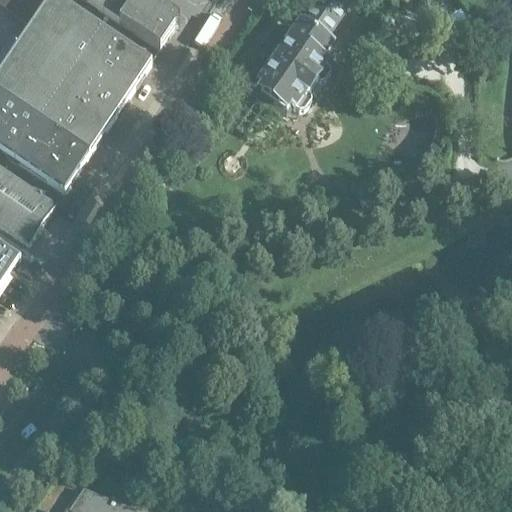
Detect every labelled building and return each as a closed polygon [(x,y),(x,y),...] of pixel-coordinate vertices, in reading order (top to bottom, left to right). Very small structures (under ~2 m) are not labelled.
[(79,0),(87,5),(160,53),(174,32),(179,32),(179,24),(179,23),(178,22),(145,0),(79,0)] [(263,93),(257,101),(285,120),(291,112),(297,117),(298,115),(300,117),(305,115),(312,105),(310,99),(318,87),(325,87),(331,78),(330,73),(328,72),(329,71),(325,68),(334,54),(323,46),(330,36),(318,27),(337,0),(323,0),(315,11),(311,9),(305,17),(309,20),(307,23),(312,27),(306,34),(301,30),(259,90),(263,93)] [(32,31),(0,77),(0,100),(89,161),(151,68),(52,1),(46,10),(31,31),(32,31)] [(412,35),(392,21),(380,38),(400,53),(412,35)] [(0,152),(65,197),(77,179),(83,182),(84,183),(85,183),(87,182),(88,182),(98,167),(89,161),(0,100),(0,152)] [(0,230),(30,251),(39,238),(38,237),(56,210),(0,171),(0,230)] [(0,294),(20,264),(0,250),(0,294)] [(71,511),(127,511),(104,502),(83,494),(71,511)]
